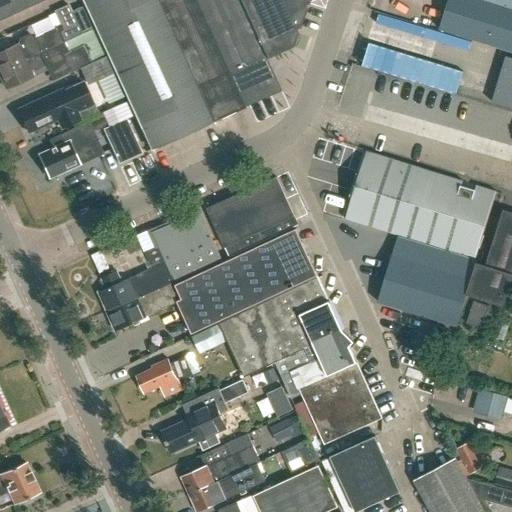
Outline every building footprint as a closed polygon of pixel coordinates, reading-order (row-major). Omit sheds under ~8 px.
[(0,0),(0,19),(44,0),(0,0)] [(82,0),(150,149),(212,121),(210,118),(213,117),(192,71),(221,58),(195,0),(82,0)] [(307,0),(195,0),(221,58),(242,103),(278,85),(265,57),(290,46),(307,0)] [(511,51),(511,0),(447,0),(439,28),(511,51)] [(0,70),(93,29),(83,8),(79,8),(77,8),(74,10),(73,11),(71,13),(77,24),(63,31),(61,26),(33,38),(32,37),(28,34),(19,38),(18,43),(0,51),(0,70)] [(393,62),(399,30),(387,28),(381,60),(393,62)] [(0,70),(0,75),(6,88),(33,76),(30,71),(45,64),(47,69),(63,62),(68,73),(81,68),(105,57),(93,29),(0,70)] [(105,57),(81,68),(87,82),(112,71),(105,57)] [(511,58),(506,57),(492,102),(511,108),(511,58)] [(213,117),(242,103),(221,58),(192,71),(213,117)] [(450,82),(452,62),(440,61),(438,81),(450,82)] [(92,105),(81,82),(64,90),(63,88),(17,109),(23,121),(22,123),(24,129),(27,130),(28,132),(57,119),(61,128),(79,119),(76,112),(92,105)] [(118,164),(141,154),(126,120),(103,130),(118,164)] [(366,145),(375,141),(366,122),(357,126),(366,145)] [(78,165),(101,154),(88,124),(50,141),(54,149),(38,156),(43,166),(42,169),(45,175),(48,176),(49,179),(78,165)] [(415,239),(436,173),(365,150),(345,216),(415,239)] [(436,173),(415,239),(474,258),(495,191),(436,173)] [(229,257),(294,226),(297,225),(276,179),(208,210),(229,257)] [(511,278),(511,212),(503,210),(486,265),(481,263),(469,296),(504,306),(511,278)] [(157,246),(173,281),(220,260),(199,212),(153,232),(159,245),(157,246)] [(192,335),(219,322),(317,276),(296,229),(175,286),(182,300),(177,302),(192,335)] [(469,296),(481,263),(476,261),(477,261),(398,236),(378,300),(456,325),(466,295),(469,296)] [(170,283),(173,281),(157,246),(145,252),(152,268),(121,282),(116,271),(101,278),(106,289),(98,292),(107,311),(170,283)] [(219,322),(244,378),(275,363),(342,332),(341,329),(317,276),(219,322)] [(150,314),(177,302),(174,295),(175,295),(170,283),(107,311),(115,330),(150,314)] [(482,328),(489,306),(474,301),(466,323),(482,328)] [(200,352),(225,340),(218,324),(192,336),(200,352)] [(287,389),(298,384),(354,358),(349,347),(354,342),(341,329),(342,332),(275,363),(287,389)] [(418,364),(430,369),(438,348),(425,343),(418,364)] [(192,373),(184,356),(170,363),(168,358),(151,365),(152,368),(136,376),(144,393),(159,386),(164,396),(182,388),(178,379),(192,373)] [(354,358),(298,384),(325,443),(381,418),(354,358)] [(225,403),(248,393),(242,380),(219,391),(225,403)] [(502,420),(508,397),(479,389),(472,412),(502,420)] [(203,451),(220,443),(215,432),(226,427),(215,402),(187,415),(189,419),(161,432),(171,453),(198,440),(203,451)] [(0,429),(9,426),(0,407),(0,429)] [(468,423),(487,426),(489,417),(470,414),(468,423)] [(230,475),(256,463),(259,462),(251,445),(253,445),(247,433),(202,454),(208,465),(181,477),(189,494),(230,475)] [(356,511),(392,495),(400,491),(375,437),(331,456),(356,511)] [(485,511),(478,499),(468,479),(456,458),(413,481),(429,511),(485,511)] [(0,494),(7,491),(14,504),(39,493),(25,462),(0,473),(0,494)] [(189,494),(196,511),(224,499),(224,498),(264,480),(256,463),(230,475),(189,494)] [(260,511),(324,511),(338,506),(318,464),(253,495),(260,511)] [(468,479),(478,499),(511,507),(511,490),(509,490),(468,479)] [(241,511),(236,501),(218,510),(219,511),(241,511)]
